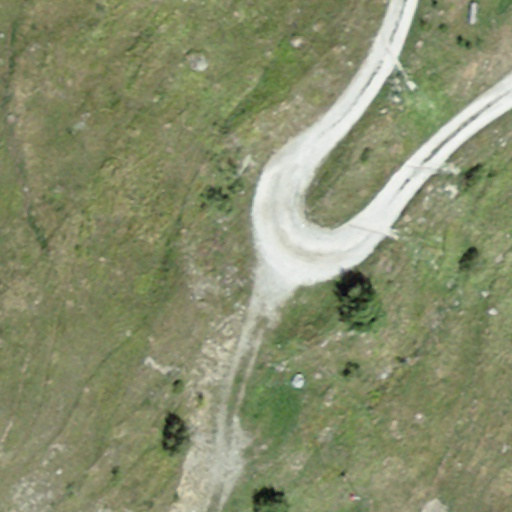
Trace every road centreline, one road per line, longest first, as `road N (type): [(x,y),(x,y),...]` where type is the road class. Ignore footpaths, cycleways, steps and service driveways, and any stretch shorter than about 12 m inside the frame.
road 1 (track): [(511,91),(416,169),(348,248),(308,257),(290,248),(278,230),(281,185),(295,157),(364,88),(406,0)]
road 2 (track): [(296,251),(248,345),(211,511)]
